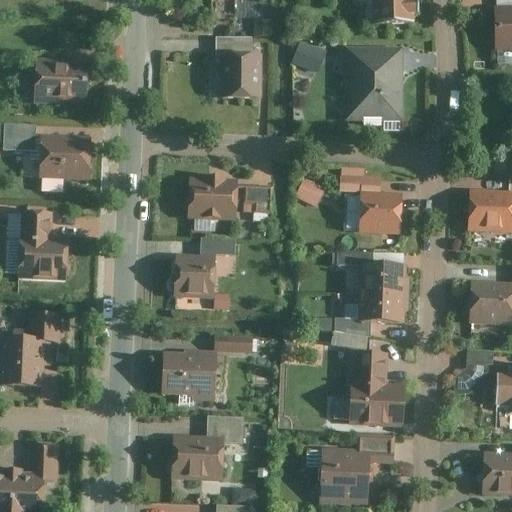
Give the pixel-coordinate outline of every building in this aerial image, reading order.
[(414,29),(413,0),(370,0),(372,30),(414,29)] [(511,14),(495,15),(495,56),(511,55),(511,14)] [(215,62),(219,62),(251,62),(251,44),(215,43),(215,62)] [(325,52),(301,43),(293,64),(316,73),(325,52)] [(402,127),(402,55),(344,55),(344,127),(402,127)] [(87,100),(88,65),(62,63),(62,59),(37,59),(36,102),(62,103),(62,99),(87,100)] [(258,106),(259,62),(251,62),(219,62),(219,105),(258,106)] [(37,124),(5,123),(4,150),(36,151),(37,124)] [(42,136),(40,176),(89,178),(91,138),(42,136)] [(359,193),(376,194),(377,180),(340,178),(339,191),(359,191),(359,193)] [(253,183),(207,181),(206,219),(252,221),(252,207),(253,189),(253,183)] [(303,181),(295,198),(317,208),(325,190),(303,181)] [(280,190),(253,189),(252,207),(264,207),(264,214),(279,214),(280,190)] [(511,193),(508,193),(470,192),(469,229),(511,231),(511,228),(511,193)] [(376,194),(359,193),(357,230),(397,231),(399,195),(376,194)] [(21,213),(21,237),(52,238),(53,214),(21,213)] [(66,282),(67,238),(52,238),(21,237),(20,281),(66,282)] [(234,240),(199,239),(198,254),(233,256),(234,240)] [(335,267),(358,268),(370,268),(370,254),(335,253),(335,267)] [(213,261),(173,259),(172,297),(212,298),(213,261)] [(358,268),(357,293),(404,294),(405,269),(370,268),(358,268)] [(511,318),(511,286),(470,285),(469,324),(511,325),(511,318)] [(404,294),(357,293),(357,319),(356,320),(368,321),(404,322),(404,294)] [(30,341),(42,341),(59,342),(60,316),(31,315),(30,341)] [(368,338),(368,321),(356,320),(357,319),(333,318),(332,331),(368,338)] [(4,339),(2,387),(40,389),(42,341),(30,341),(4,339)] [(248,341),(213,340),(213,351),(247,352),(248,341)] [(492,352),(466,351),(466,365),(491,366),(492,352)] [(184,355),(161,354),(160,395),(178,395),(177,404),(190,405),(191,400),(211,401),(213,354),(184,352),(184,355)] [(348,422),(401,424),(403,389),(384,388),(385,356),(352,355),(352,387),(350,387),(348,422)] [(510,377),(496,376),(496,408),(509,408),(509,416),(511,415),(511,367),(510,367),(510,377)] [(206,419),(205,441),(221,441),(221,445),(241,445),(242,420),(206,419)] [(357,437),(356,455),(366,455),(365,462),(390,463),(391,439),(357,437)] [(205,441),(171,440),(170,478),(220,480),(221,445),(221,441),(205,441)] [(44,475),(44,480),(57,480),(58,447),(32,446),(30,475),(44,475)] [(356,455),(322,454),(320,497),(364,499),(365,462),(366,455),(356,455)] [(511,457),(483,456),(482,494),(511,494),(511,457)] [(30,475),(0,473),(0,511),(42,511),(44,480),(44,475),(30,475)]
